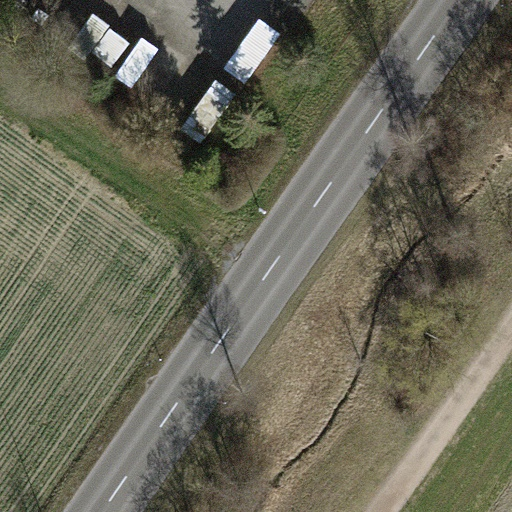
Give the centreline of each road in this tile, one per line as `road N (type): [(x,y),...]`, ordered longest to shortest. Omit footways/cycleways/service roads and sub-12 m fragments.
road 1 (secondary): [(467,0),(104,511)]
road 2 (track): [(380,511),(511,323)]
